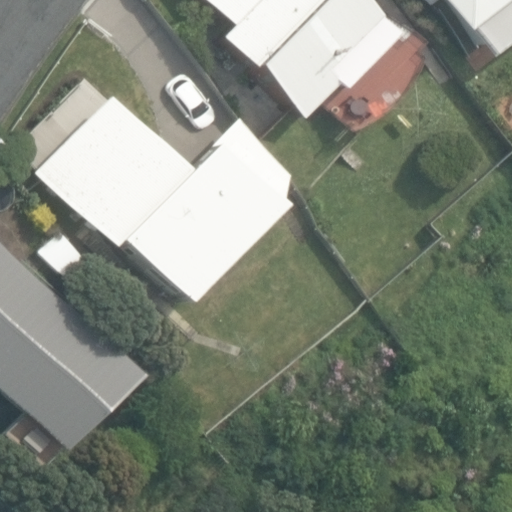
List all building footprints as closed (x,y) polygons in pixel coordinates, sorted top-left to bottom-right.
[(185,0),(217,30),(207,40),(291,121),(327,83),(335,90),(386,37),(347,0),(185,0)] [(423,0),(448,34),(493,0),(423,0)] [(180,172),(104,98),(29,176),(105,250),(110,244),(174,307),(267,211),(275,176),(224,126),(180,172)] [(36,252),(80,298),(93,282),(57,233),(55,234),(36,252)] [(0,444),(38,484),(126,400),(113,386),(123,378),(66,318),(73,312),(29,267),(23,273),(0,248),(0,420),(1,422),(0,422),(0,444)]
